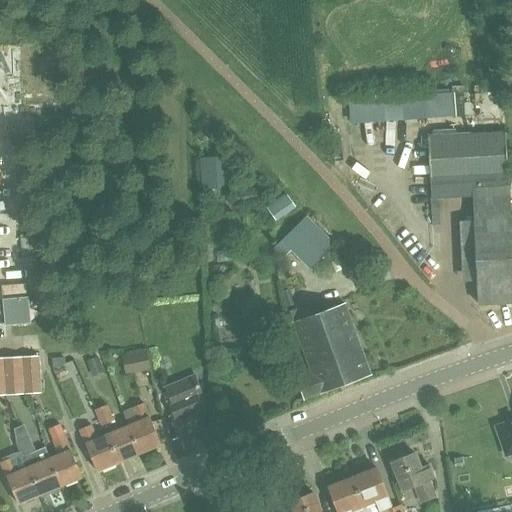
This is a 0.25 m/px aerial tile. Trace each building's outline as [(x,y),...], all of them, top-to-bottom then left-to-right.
[(450,89),(431,93),(438,120),(457,116),(450,89)] [(494,109),(510,109),(510,98),(494,97),(494,109)] [(475,220),(510,218),(506,133),(428,136),(431,198),(474,196),(475,220)] [(310,269),(335,244),(307,216),(273,249),(283,259),(291,251),(310,269)] [(511,251),(510,218),(475,220),(474,220),(478,304),(511,302),(511,251)] [(14,271),(35,266),(34,258),(12,262),(14,271)] [(305,397),(371,373),(345,303),(320,312),(316,301),(290,311),(294,322),(313,374),(298,380),(305,397)] [(151,369),(147,351),(123,356),(127,375),(151,369)] [(0,381),(42,380),(41,356),(0,357),(0,381)] [(193,431),(205,426),(200,413),(205,411),(199,398),(204,396),(197,379),(188,383),(186,379),(165,388),(171,401),(168,402),(173,416),(171,417),(177,434),(192,428),(193,431)] [(139,422),(129,426),(140,453),(162,444),(144,403),(133,407),(139,422)] [(97,409),(99,415),(103,425),(114,420),(108,404),(97,409)] [(511,452),(511,421),(497,426),(506,455),(511,452)] [(60,424),(49,428),(54,440),(60,454),(50,458),(50,459),(61,486),(83,477),(65,435),(60,424)] [(119,462),(107,435),(97,439),(91,425),(80,429),(97,471),(119,462)] [(129,426),(107,435),(119,462),(140,453),(129,426)] [(29,437),(17,442),(20,448),(31,443),(29,437)] [(31,443),(20,448),(22,453),(24,458),(28,468),(40,495),(48,491),(52,493),(60,490),(61,486),(50,459),(50,458),(46,448),(35,452),(31,443)] [(394,478),(398,476),(403,490),(415,485),(422,502),(436,496),(429,480),(434,478),(429,464),(421,467),(415,452),(404,457),(402,453),(387,459),(394,478)] [(12,457),(1,462),(18,504),(23,502),(26,504),(35,500),(35,497),(40,495),(28,468),(24,458),(22,453),(12,457)] [(354,476),(368,511),(389,511),(393,511),(387,496),(388,496),(376,467),(354,476)] [(368,511),(354,476),(328,486),(338,511),(368,511)] [(320,511),(313,492),(290,502),(294,511),(320,511)]
